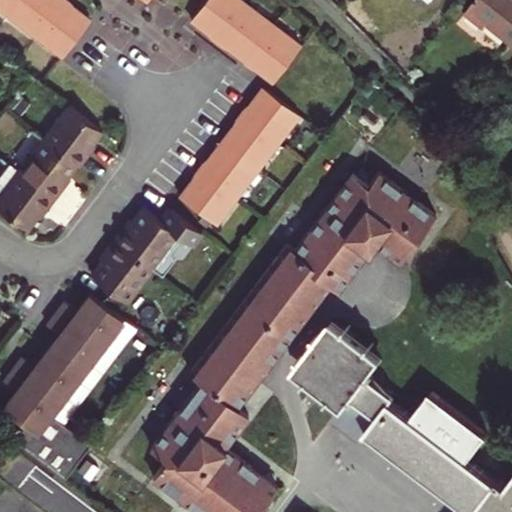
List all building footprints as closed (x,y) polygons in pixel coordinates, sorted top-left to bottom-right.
[(0,0),(0,5),(67,55),(94,19),(82,10),(76,6),(74,8),(65,1),(62,0),(0,0)] [(62,0),(65,1),(74,8),(76,6),(77,2),(74,0),(62,0)] [(232,43),(230,47),(232,48),(246,59),(248,56),(260,64),(258,67),(262,70),(273,79),(301,42),(243,0),(205,0),(192,19),(202,26),(210,31),(211,29),(221,36),(232,43)] [(490,24),(511,41),(511,0),(478,0),(468,13),(487,28),(490,24)] [(211,29),(210,31),(207,34),(226,48),(230,47),(232,43),(221,36),(211,29)] [(248,56),(246,59),(244,62),(253,68),(258,67),(260,64),(248,56)] [(220,221),(301,114),(266,88),(264,86),(257,95),(251,104),(254,106),(247,116),(239,128),(235,126),(232,131),(217,150),(213,154),(217,156),(208,169),(200,180),(197,178),(191,186),(184,195),(220,221)] [(235,120),(235,126),(239,128),(247,116),(254,106),(251,104),(247,104),(235,120)] [(87,166),(95,154),(91,151),(97,142),(107,128),(76,105),(51,139),(82,162),(87,166)] [(82,162),(51,139),(26,172),(62,199),(71,187),(66,184),(72,175),(82,162)] [(91,151),(95,154),(102,145),(97,142),(91,151)] [(208,156),(195,173),(197,178),(200,180),(208,169),(217,156),(213,154),(208,156)] [(201,511),(261,511),(280,487),(227,447),(251,416),(238,406),(331,285),(339,291),(375,242),(401,261),(437,214),(379,171),(369,185),(353,173),(296,250),(288,243),(191,372),(204,381),(153,449),(169,461),(156,478),(201,511)] [(62,199),(26,172),(1,205),(33,228),(42,216),(47,208),(53,211),(62,199)] [(66,184),(71,187),(77,178),(72,175),(66,184)] [(127,225),(118,238),(158,267),(166,273),(177,259),(176,252),(188,236),(196,242),(206,229),(176,206),(166,219),(148,206),(138,219),(131,228),(127,225)] [(47,208),(42,216),(47,219),(53,211),(47,208)] [(134,217),(127,225),(131,228),(138,219),(134,217)] [(114,252),(108,260),(97,274),(133,300),(158,267),(118,238),(109,249),(114,252)] [(114,252),(109,249),(103,257),(108,260),(114,252)] [(50,321),(57,327),(62,330),(38,363),(34,360),(25,353),(22,357),(9,377),(6,382),(18,390),(6,405),(29,421),(44,431),(40,436),(45,440),(34,454),(68,480),(94,446),(67,426),(54,417),(128,316),(91,289),(81,305),(68,296),(65,300),(52,319),(50,321)] [(128,316),(54,417),(67,426),(140,325),(128,316)] [(306,511),(303,510),(301,511),(511,511),(511,478),(507,485),(471,457),(491,431),(435,388),(415,414),(369,377),(385,355),(366,340),(361,347),(353,342),(349,347),(341,341),(350,328),(334,317),(320,336),(327,342),(316,356),(309,351),(297,366),(315,379),(319,372),(333,382),(328,390),(346,404),(347,405),(354,395),(380,414),(367,431),(473,511),(306,511)] [(62,330),(57,327),(34,360),(38,363),(62,330)] [(359,442),(367,431),(380,414),(354,395),(347,405),(346,404),(331,421),(359,442)] [(44,431),(29,421),(15,440),(34,454),(45,440),(40,436),(44,431)]
